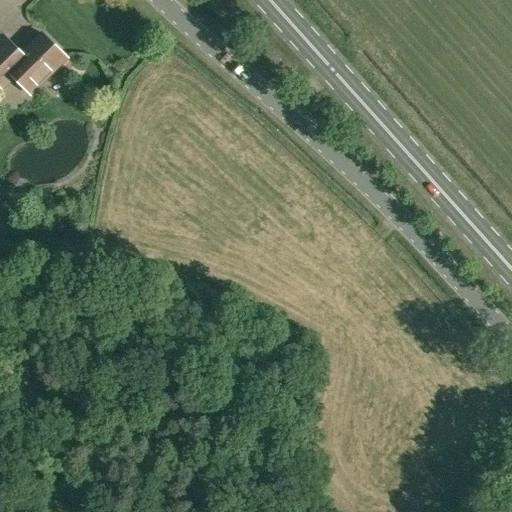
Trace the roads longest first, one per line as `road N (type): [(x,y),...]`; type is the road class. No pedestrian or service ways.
road 1 (unclassified): [(511,343),(345,165),(160,0)]
road 2 (primary): [(511,269),(269,0)]
